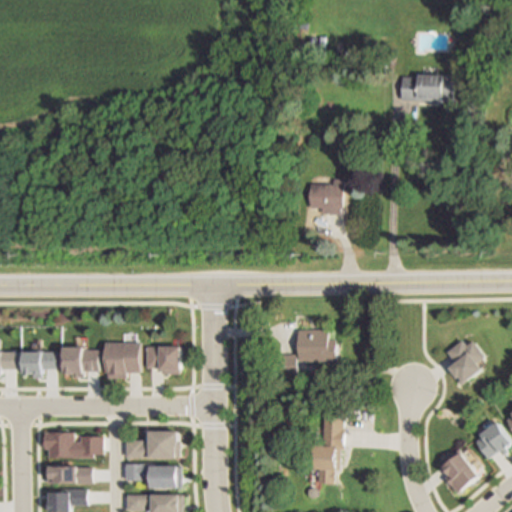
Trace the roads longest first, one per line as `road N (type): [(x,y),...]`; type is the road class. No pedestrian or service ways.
road 1 (tertiary): [(0,286),(511,282)]
road 2 (residential): [(210,287),(216,511)]
road 3 (residential): [(421,511),(407,463),(409,382)]
